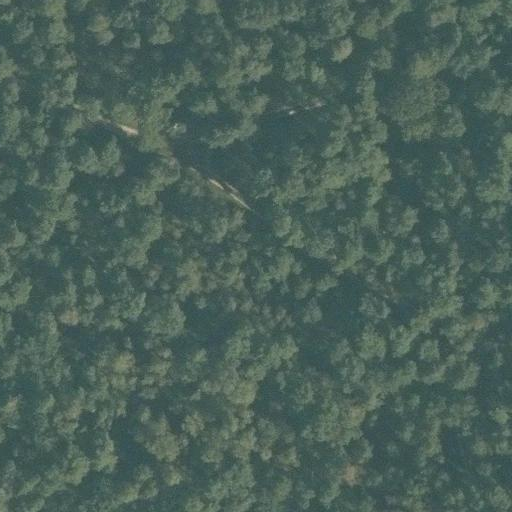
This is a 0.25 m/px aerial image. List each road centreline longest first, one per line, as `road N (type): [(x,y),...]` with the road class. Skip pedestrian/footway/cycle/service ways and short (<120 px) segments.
road 1 (track): [(0,76),(388,251),(437,330)]
road 2 (track): [(132,139),(211,136),(511,47)]
road 3 (track): [(473,511),(437,330)]
